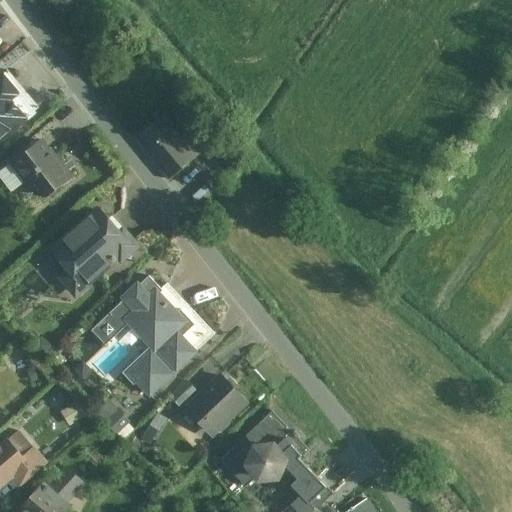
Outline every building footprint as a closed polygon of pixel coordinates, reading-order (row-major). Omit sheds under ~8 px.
[(122,32),(111,42),(120,53),(132,43),(122,32)] [(0,140),(26,118),(19,109),(31,99),(7,71),(0,77),(0,140)] [(179,141),(161,117),(135,140),(168,180),(194,159),(179,141)] [(207,148),(193,130),(179,141),(194,159),(207,148)] [(48,152),(40,141),(12,163),(38,197),(51,186),(54,190),(71,178),(50,150),(48,152)] [(98,210),(53,250),(70,270),(64,276),(65,276),(63,278),(76,293),(78,291),(113,261),(115,263),(117,261),(115,259),(117,257),(123,257),(130,251),(131,242),(124,235),(119,234),(98,210)] [(215,334),(167,283),(161,289),(149,276),(139,286),(138,284),(123,298),(124,300),(91,331),(105,346),(129,323),(150,346),(122,373),(133,385),(137,382),(150,395),(215,334)] [(39,366),(30,370),(35,381),(44,376),(39,366)] [(220,376),(188,407),(198,417),(198,420),(199,423),(200,424),(202,427),(204,429),(207,430),(211,432),(214,432),(218,431),(221,430),(224,428),(227,424),(228,422),(229,419),(246,403),(220,376)] [(187,381),(170,397),(180,407),(197,391),(187,381)] [(79,402),(67,409),(74,421),(86,414),(79,402)] [(115,431),(127,420),(113,405),(101,416),(115,431)] [(245,487),(254,480),(243,466),(252,444),(275,441),(289,460),(285,469),(296,479),(290,485),(314,511),(333,492),(301,458),(308,451),(272,412),(220,461),(245,487)] [(8,440),(0,446),(0,487),(12,477),(28,463),(23,458),(8,440)] [(275,441),(252,444),(243,466),(254,480),(257,483),(280,481),(285,469),(289,460),(275,441)] [(34,448),(23,458),(28,463),(12,477),(20,487),(47,463),(34,448)] [(44,483),(17,511),(64,511),(70,506),(65,502),(83,483),(66,468),(49,487),(44,483)] [(306,511),(295,500),(282,511),(306,511)] [(372,511),(364,500),(347,511),(372,511)]
